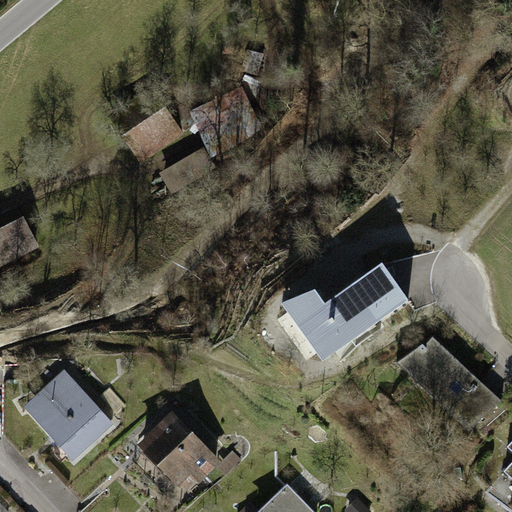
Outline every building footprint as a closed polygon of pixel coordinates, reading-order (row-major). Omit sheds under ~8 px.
[(244,89),(194,111),(208,144),(259,122),(244,89)] [(153,93),(115,118),(138,152),(175,127),(153,93)] [(0,267),(37,248),(23,222),(0,233),(0,267)] [(410,301),(384,265),(327,306),(318,291),(283,303),(324,362),(410,301)] [(475,427),(504,402),(502,400),(497,406),(478,388),(483,383),(434,338),(426,347),(424,346),(398,364),(412,377),(416,372),(475,427)] [(74,460),(114,424),(91,398),(90,399),(66,373),(29,407),(53,433),(51,435),(74,460)] [(145,446),(178,482),(192,469),(200,479),(217,463),(169,413),(156,425),(161,431),(145,446)] [(511,511),(511,445),(509,448),(511,450),(511,464),(486,494),(511,511)] [(234,453),(218,467),(226,477),(242,463),(234,453)] [(312,511),(289,487),(263,511),(312,511)] [(371,511),(361,501),(350,511),(371,511)]
